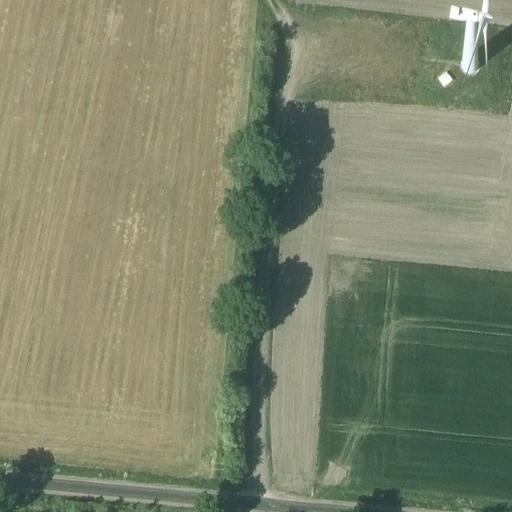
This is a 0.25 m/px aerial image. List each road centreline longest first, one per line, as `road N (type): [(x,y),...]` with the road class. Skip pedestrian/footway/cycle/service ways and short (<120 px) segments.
road 1 (track): [(250,505),(287,35),(268,0)]
road 2 (unclassified): [(316,511),(0,482)]
